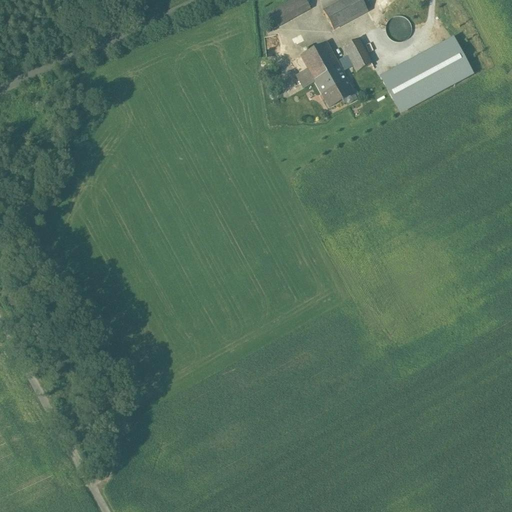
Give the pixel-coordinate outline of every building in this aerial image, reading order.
[(279,0),(263,9),(266,15),(292,0),(279,0)] [(304,0),(292,0),(266,15),(274,28),(310,8),(304,0)] [(360,0),(344,0),(323,11),(333,30),(367,12),(360,0)] [(386,26),(385,29),(385,32),(386,34),(387,37),(389,39),(391,41),(393,42),(395,43),(398,43),(401,43),(403,42),(406,41),(408,39),(409,37),(411,35),(411,33),(412,30),(411,27),(410,25),(409,22),(407,20),(405,19),(403,18),(400,17),(398,17),(395,17),(393,18),(390,20),(388,22),(387,24),(386,26)] [(373,31),(358,39),(372,64),(378,76),(392,68),(373,31)] [(379,78),(399,115),(473,75),(453,38),(379,78)] [(358,39),(343,47),(357,73),(372,64),(358,39)] [(325,43),(301,56),(310,73),(301,78),(305,86),(314,81),(339,68),(325,43)] [(339,68),(314,81),(329,108),(354,95),(339,68)] [(275,78),(265,79),(266,88),(276,86),(275,78)]
